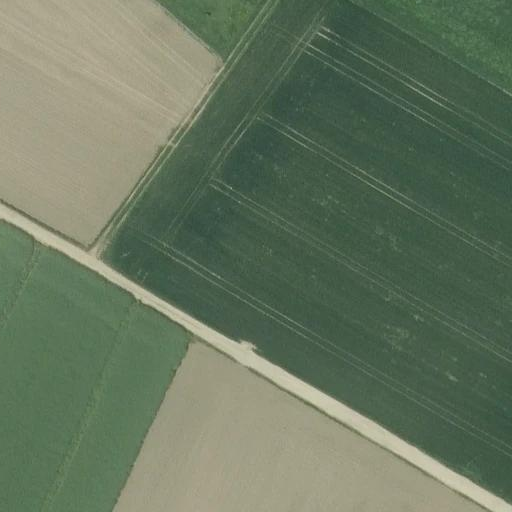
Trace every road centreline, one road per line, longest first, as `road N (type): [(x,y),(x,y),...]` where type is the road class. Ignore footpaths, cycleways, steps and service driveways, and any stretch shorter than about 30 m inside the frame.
road 1 (track): [(503,511),(0,201)]
road 2 (track): [(90,254),(265,0)]
